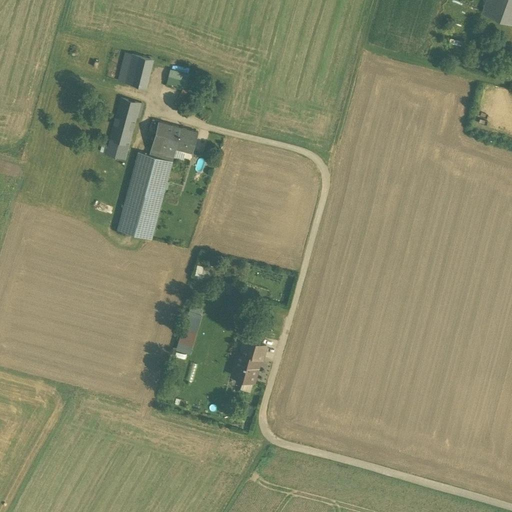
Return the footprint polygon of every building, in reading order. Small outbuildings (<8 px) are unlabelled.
[(511,0),(486,0),(483,11),(511,21),(511,0)] [(152,59),(126,52),(119,80),(145,86),(152,59)] [(190,69),(172,65),(168,83),(186,88),(190,69)] [(190,90),(186,88),(181,96),(185,99),(190,90)] [(140,103),(121,98),(106,152),(125,157),(136,116),(140,103)] [(181,127),(160,121),(152,150),(173,156),(176,148),(181,127)] [(198,131),(181,127),(176,148),(186,150),(193,152),(198,131)] [(150,154),(138,151),(119,223),(117,229),(152,238),(174,156),(176,148),(173,156),(152,150),(151,150),(150,154)] [(186,150),(176,148),(174,156),(184,159),(186,150)] [(198,275),(208,278),(211,266),(201,263),(198,275)] [(194,352),(206,308),(191,304),(179,349),(194,352)] [(266,345),(245,339),(241,353),(260,358),(260,359),(262,360),(266,345)] [(241,353),(238,352),(233,372),(241,374),(242,380),(243,380),(240,388),(251,391),(254,380),(260,359),(260,358),(241,353)]
